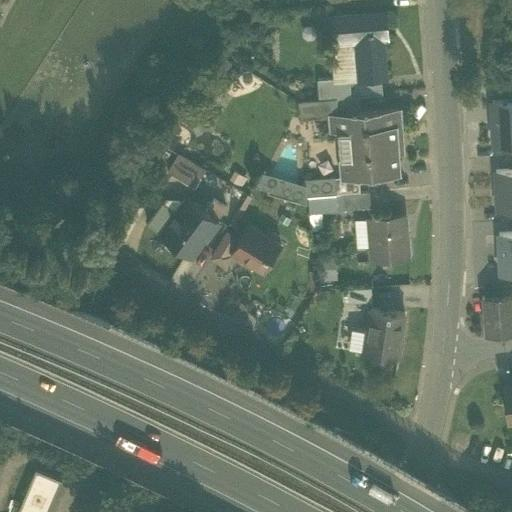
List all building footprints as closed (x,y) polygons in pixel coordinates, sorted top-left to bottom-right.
[(358,78),(359,79),(381,77),(387,77),(386,60),(384,60),(382,37),(386,36),(384,10),(329,15),(331,37),(356,35),(359,60),(357,60),(358,78)] [(356,35),(331,37),(334,80),(351,79),(358,78),(357,60),(359,60),(356,35)] [(351,79),(352,95),(358,95),(382,93),(381,77),(359,79),(358,78),(351,79)] [(352,128),(354,156),(356,176),(359,175),(399,172),(395,125),(401,124),(400,107),(360,110),(358,95),(352,95),(349,95),(336,96),(338,114),(339,129),(352,128)] [(299,99),(300,116),(331,114),(338,114),(336,96),(299,99)] [(511,98),(492,99),(494,145),(511,143),(511,98)] [(352,128),(339,129),(341,157),(354,156),(352,128)] [(268,191),(306,202),(305,195),(305,181),(299,180),(297,140),(287,137),(270,171),(264,170),(257,184),(269,187),(268,191)] [(168,171),(195,187),(204,168),(194,162),(194,161),(180,152),(171,167),(168,171)] [(343,177),(356,176),(354,156),(341,157),(343,176),(343,177)] [(511,168),(496,169),(498,208),(511,207),(511,168)] [(336,193),(344,192),(360,191),(359,175),(356,176),(343,177),(343,176),(335,176),(336,193)] [(336,193),(335,176),(304,178),(305,181),(305,195),(307,195),(336,193)] [(368,190),(360,191),(344,192),(345,208),(369,206),(368,190)] [(308,211),(322,210),(345,208),(344,192),(336,193),(307,195),(308,211)] [(218,219),(217,218),(205,209),(187,196),(184,201),(177,211),(160,234),(190,255),(206,233),(207,234),(218,219)] [(167,197),(163,202),(177,211),(184,201),(167,197)] [(214,197),(205,209),(217,218),(226,206),(214,197)] [(147,224),(160,234),(177,211),(163,202),(147,224)] [(322,210),(308,211),(310,229),(323,228),(322,210)] [(371,244),(373,260),(408,257),(407,239),(404,239),(402,213),(377,216),(379,241),(371,242),(371,244)] [(371,242),(369,216),(354,217),(356,245),(371,244),(371,242)] [(369,216),(371,242),(379,241),(377,216),(369,216)] [(246,259),(264,270),(280,243),(248,223),(239,238),(231,252),(233,253),(245,260),(246,259)] [(225,266),(233,253),(231,252),(239,238),(226,230),(210,256),(225,266)] [(511,271),(511,231),(499,232),(501,272),(511,271)] [(337,279),(335,255),(316,257),(318,280),(337,279)] [(485,296),(511,293),(511,285),(484,288),(485,296)] [(347,288),(348,302),(372,300),(371,286),(347,288)] [(482,296),(486,334),(511,331),(511,293),(485,296),(482,296)] [(364,352),(397,357),(404,312),(371,307),(364,352)] [(47,511),(63,477),(36,466),(34,472),(16,511),(47,511)]
